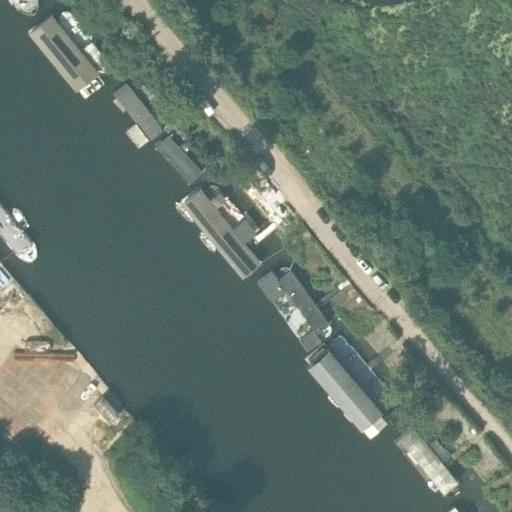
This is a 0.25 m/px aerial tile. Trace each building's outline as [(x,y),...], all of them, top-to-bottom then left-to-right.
[(0,0),(0,12),(13,5),(9,0),(0,0)] [(70,9),(55,20),(101,79),(113,68),(70,9)] [(92,96),(91,98),(104,86),(101,79),(97,76),(89,68),(56,24),(41,30),(91,97),(92,96)] [(185,183),(201,166),(130,79),(113,94),(185,183)] [(287,261),(258,282),(303,343),(332,322),(287,261)] [(339,343),(314,365),(371,429),(395,408),(339,343)] [(439,493),(458,475),(430,442),(413,422),(393,443),(439,493)]
